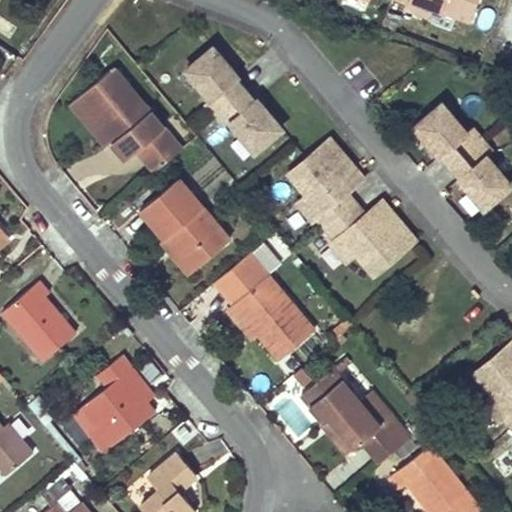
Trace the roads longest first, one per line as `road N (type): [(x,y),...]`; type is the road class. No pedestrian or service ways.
road 1 (residential): [(257,511),(263,500),(250,442),(40,188),(19,147),(27,89),(94,0)]
road 2 (residential): [(210,0),(282,29),(496,286),(511,292)]
